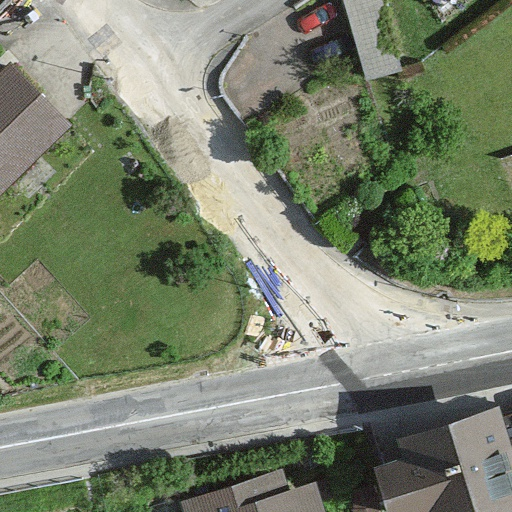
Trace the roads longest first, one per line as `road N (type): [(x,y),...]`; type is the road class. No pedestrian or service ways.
road 1 (secondary): [(379,382),(0,452)]
road 2 (residential): [(379,382),(145,81)]
road 3 (residential): [(266,0),(145,81)]
road 4 (secondary): [(511,356),(379,382)]
